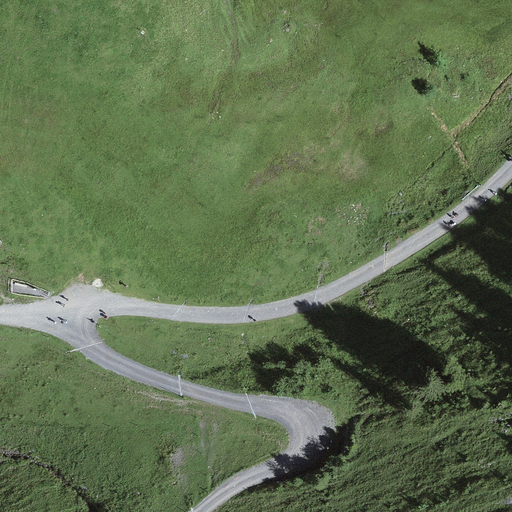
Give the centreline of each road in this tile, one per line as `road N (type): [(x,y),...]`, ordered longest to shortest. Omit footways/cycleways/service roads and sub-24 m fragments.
road 1 (track): [(32,321),(81,306),(229,318),(283,311),(325,297),(412,246),(470,209),(511,168)]
road 2 (track): [(201,511),(297,459),(307,431),(278,411),(167,385),(32,321)]
